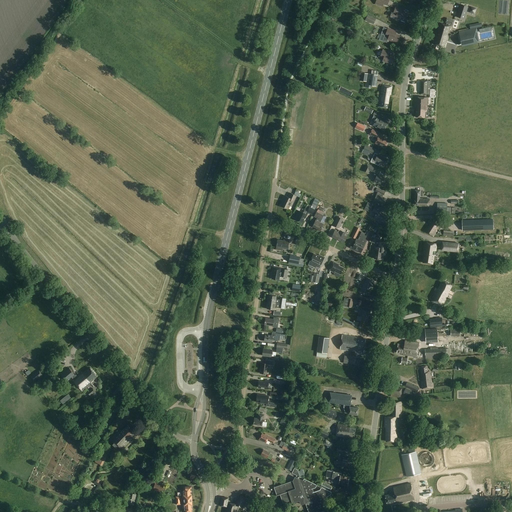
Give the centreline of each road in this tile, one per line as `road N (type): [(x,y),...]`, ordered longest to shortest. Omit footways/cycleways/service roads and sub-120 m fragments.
road 1 (secondary): [(202,397),(206,320),(288,0)]
road 2 (unclassified): [(194,440),(176,435),(0,216)]
road 3 (unclassified): [(394,280),(402,81),(430,0)]
road 4 (residential): [(243,490),(242,398),(269,217)]
road 5 (unclassified): [(363,511),(394,280)]
road 6 (residential): [(269,217),(394,280)]
